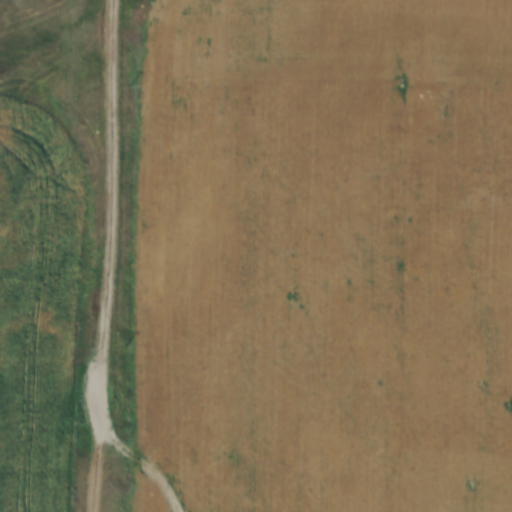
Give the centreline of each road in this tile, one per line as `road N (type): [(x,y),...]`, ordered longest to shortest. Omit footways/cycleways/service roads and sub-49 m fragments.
road 1 (track): [(107,511),(104,380),(119,0)]
road 2 (track): [(171,511),(104,380)]
